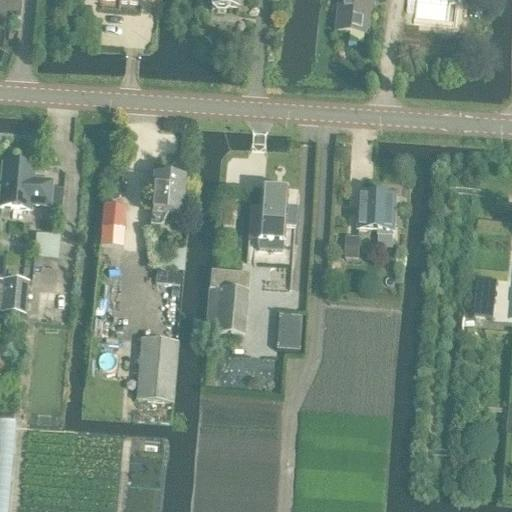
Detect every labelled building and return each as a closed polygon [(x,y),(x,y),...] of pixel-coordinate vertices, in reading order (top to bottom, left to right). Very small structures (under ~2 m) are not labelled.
[(222,15),(227,12),(237,13),(238,0),(211,0),(211,10),(212,11),(216,14),(222,15)] [(371,0),(340,0),(337,34),(367,37),(371,0)] [(416,0),(415,18),(416,19),(416,17),(448,21),(457,22),(459,1),(459,0),(416,0)] [(0,191),(0,209),(28,212),(29,207),(48,209),(50,185),(37,183),(36,187),(31,186),(32,170),(2,167),(0,191)] [(161,217),(179,219),(182,183),(153,180),(149,229),(159,230),(161,217)] [(53,190),(52,214),(63,214),(64,190),(53,190)] [(248,231),(247,244),(248,244),(249,244),(250,231),(257,231),(256,245),(258,245),(257,253),(281,255),(282,246),(283,246),(285,230),(294,231),(296,212),(286,211),(287,195),(285,195),(283,191),(274,190),(274,191),(271,194),(260,193),(259,212),(250,212),(248,231)] [(360,197),(359,232),(378,233),(378,238),(379,238),(393,239),(396,199),(360,197)] [(101,229),(100,247),(121,249),(122,231),(124,210),(104,208),(101,229)] [(34,262),(59,264),(61,239),(36,237),(34,262)] [(357,260),(358,238),(347,238),(346,260),(357,260)] [(208,291),(204,336),(243,340),(247,295),(246,295),(248,277),(210,274),(209,291),(208,291)] [(156,275),(155,287),(179,289),(180,277),(156,275)] [(0,315),(24,318),(27,285),(0,283),(0,315)] [(302,319),(278,317),(275,353),(300,355),(302,319)] [(135,403),(171,407),(177,345),(141,342),(135,403)] [(0,511),(8,511),(16,427),(15,427),(0,425),(0,511)]
